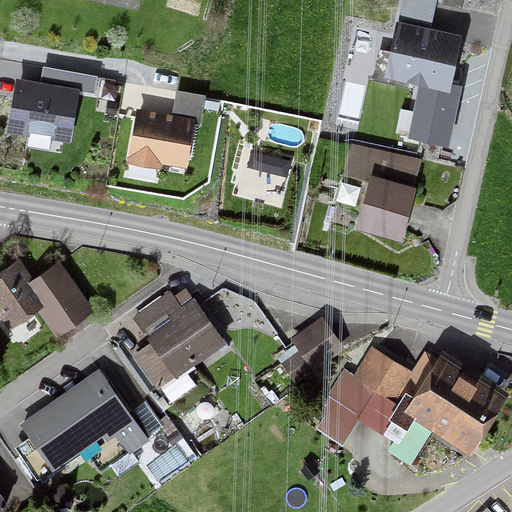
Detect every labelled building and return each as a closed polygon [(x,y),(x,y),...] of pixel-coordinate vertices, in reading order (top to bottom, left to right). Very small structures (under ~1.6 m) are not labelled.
[(390,73),(450,86),(460,39),(433,33),(436,16),(404,9),(390,73)] [(96,76),(44,65),(40,81),(93,92),(96,76)] [(22,85),(13,121),(64,133),(72,96),(22,85)] [(191,120),(138,113),(130,174),(156,177),(159,156),(185,160),(191,120)] [(399,234),(418,162),(352,145),(345,173),(374,181),(363,225),(399,234)] [(89,310),(60,265),(32,283),(18,262),(0,274),(0,309),(11,325),(41,305),(58,331),(89,310)] [(158,386),(225,341),(200,303),(185,313),(170,291),(138,313),(155,339),(135,353),(158,386)] [(327,330),(301,348),(312,365),(339,347),(327,330)] [(414,414),(419,405),(401,394),(414,373),(363,341),(318,411),(350,431),(376,390),(414,414)] [(427,354),(414,373),(401,394),(419,405),(471,437),(496,397),(427,354)] [(101,469),(146,438),(100,370),(40,411),(72,457),(86,448),(101,469)] [(34,438),(20,448),(37,474),(52,465),(34,438)]
